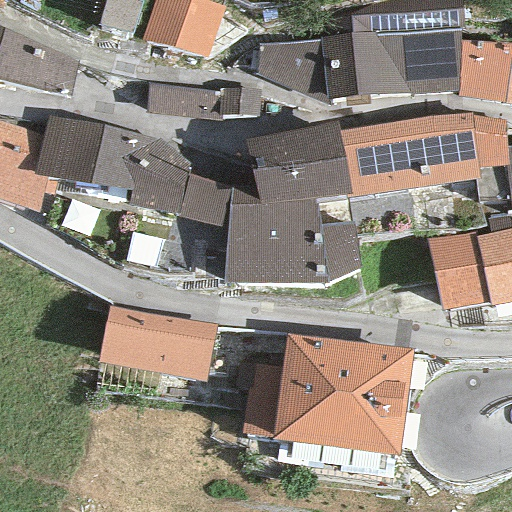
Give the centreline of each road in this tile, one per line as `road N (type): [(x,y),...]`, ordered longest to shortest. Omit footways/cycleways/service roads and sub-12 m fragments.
road 1 (unclassified): [(0,227),(106,283),(192,312),(511,341)]
road 2 (unclassified): [(511,112),(428,105),(179,128),(0,102)]
road 3 (tertiary): [(511,447),(460,451),(439,422),(450,402),(511,384)]
